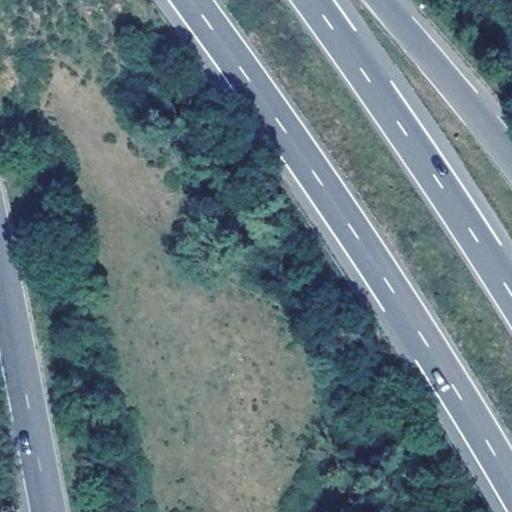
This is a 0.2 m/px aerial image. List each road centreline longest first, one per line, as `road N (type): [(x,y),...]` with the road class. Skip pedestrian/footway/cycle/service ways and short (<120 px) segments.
road 1 (motorway): [(191,0),(307,161),(511,490)]
road 2 (motorway): [(511,294),(308,0)]
road 3 (motorway): [(0,256),(49,511)]
road 4 (motorway): [(511,162),(379,0)]
